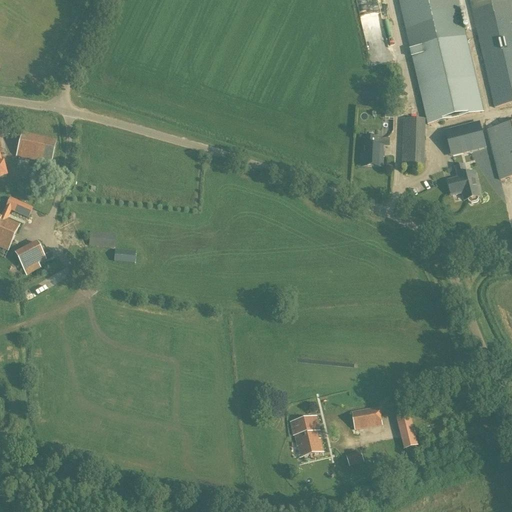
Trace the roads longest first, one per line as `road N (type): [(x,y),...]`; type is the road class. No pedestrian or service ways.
road 1 (unclassified): [(438,239),(295,178),(56,109)]
road 2 (unclassified): [(511,387),(492,368),(438,239)]
road 3 (unclassified): [(56,109),(107,0)]
